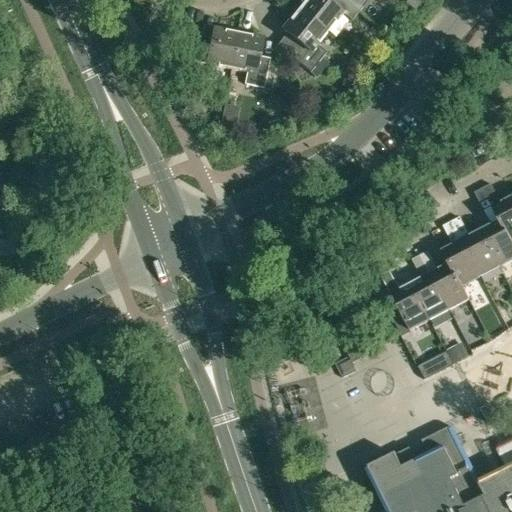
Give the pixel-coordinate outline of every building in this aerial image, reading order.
[(308,0),(298,13),(327,36),(342,17),(351,24),(359,15),(340,0),(331,0),(329,3),(324,0),(308,0)] [(340,0),(359,15),(370,0),(340,0)] [(297,43),(287,56),(310,75),(325,57),(317,49),(327,36),(298,13),(283,32),(297,43)] [(385,32),(393,39),(401,29),(393,23),(385,32)] [(208,57),(197,55),(196,66),(231,73),(238,37),(213,33),(208,57)] [(262,42),(238,37),(231,73),(247,76),(244,88),(264,92),(269,63),(259,61),(262,42)] [(221,121),(219,130),(234,133),(236,124),(221,121)] [(498,199),(492,188),(483,192),(489,203),(498,199)] [(511,246),(503,230),(502,230),(493,211),(489,203),(483,192),(476,196),(495,234),(484,239),(501,271),(511,264),(511,246)] [(511,200),(493,211),(502,230),(503,230),(511,246),(511,200)] [(452,225),(459,238),(467,234),(461,220),(452,225)] [(459,238),(452,225),(444,229),(451,242),(459,238)] [(465,250),(481,281),(501,271),(484,239),(465,250)] [(461,290),(464,290),(481,281),(465,250),(445,260),(449,268),(450,268),(461,290)] [(421,259),(427,271),(435,266),(428,254),(421,259)] [(419,275),(427,271),(421,259),(412,263),(419,275)] [(470,303),(464,290),(461,290),(450,268),(449,268),(431,278),(449,314),(470,303)] [(388,291),(397,286),(390,275),(382,279),(388,291)] [(431,278),(412,288),(431,324),(449,314),(431,278)] [(410,334),(431,324),(412,288),(392,298),(410,334)] [(496,311),(501,321),(509,317),(504,307),(496,311)] [(504,320),(494,326),(498,335),(509,329),(504,320)] [(462,343),(449,350),(457,363),(469,357),(462,343)] [(418,367),(419,369),(424,380),(457,363),(449,350),(431,360),(418,367)] [(358,370),(355,364),(352,357),(349,359),(337,365),(343,377),(358,370)] [(491,404),(481,409),(488,423),(499,418),(491,404)] [(63,441),(74,439),(72,425),(60,427),(63,441)] [(511,511),(511,482),(506,470),(479,483),(451,427),(422,442),(429,455),(416,462),(423,476),(380,497),(387,511),(386,511),(511,511)] [(511,440),(495,449),(506,470),(511,466),(511,440)] [(416,462),(410,449),(366,470),(380,497),(423,476),(416,462)]
